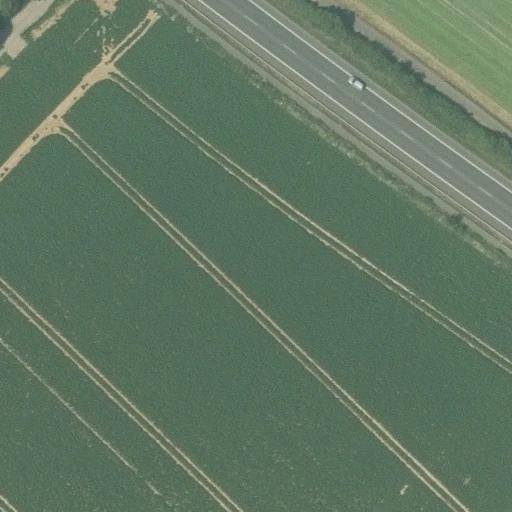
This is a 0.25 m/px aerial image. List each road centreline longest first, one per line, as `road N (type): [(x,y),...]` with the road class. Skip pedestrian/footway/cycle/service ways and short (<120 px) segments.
road 1 (primary): [(511,212),(223,0)]
road 2 (track): [(318,0),(511,140)]
